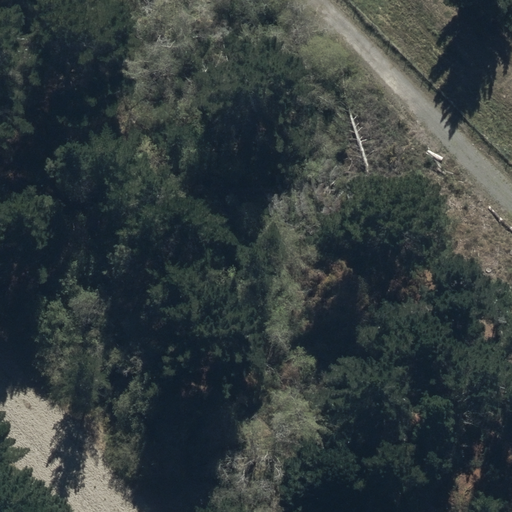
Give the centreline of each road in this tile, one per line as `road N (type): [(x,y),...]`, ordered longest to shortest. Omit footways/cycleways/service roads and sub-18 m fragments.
road 1 (unknown): [(0,71),(39,89),(259,407),(349,511)]
road 2 (track): [(511,166),(336,0)]
road 3 (track): [(0,411),(100,511)]
